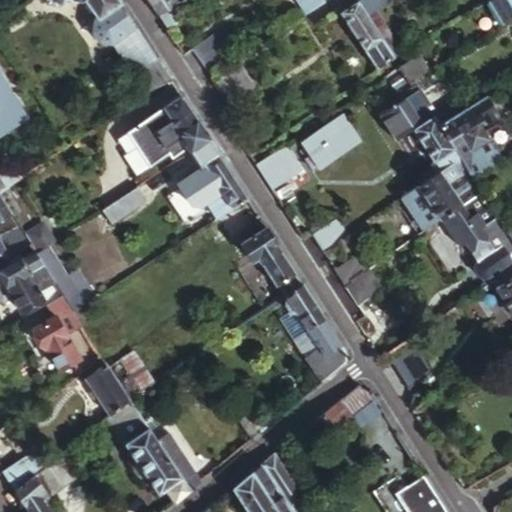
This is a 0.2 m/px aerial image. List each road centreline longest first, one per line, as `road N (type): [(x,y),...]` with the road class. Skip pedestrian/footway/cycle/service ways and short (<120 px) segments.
road 1 (residential): [(124,0),(364,362)]
road 2 (residential): [(180,511),(364,362)]
road 3 (residential): [(364,362),(462,511)]
